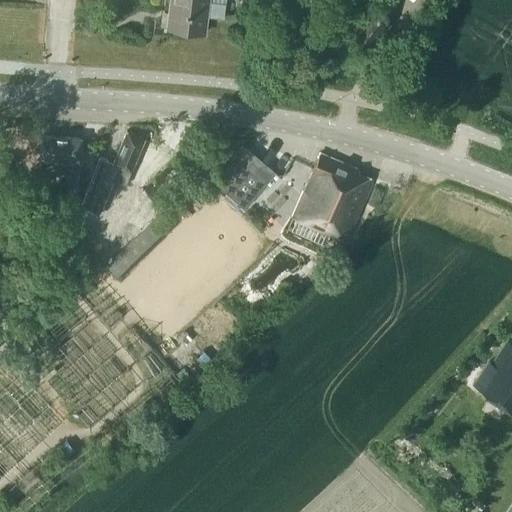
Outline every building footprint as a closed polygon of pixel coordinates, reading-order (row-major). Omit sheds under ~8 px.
[(224,3),(208,1),(208,0),(169,0),(166,28),(204,32),(207,15),(222,17),(224,3)] [(386,20),(392,12),(376,0),(373,0),(368,7),(366,6),(348,31),(363,42),(364,41),(371,46),(388,22),(386,20)] [(100,214),(120,166),(131,170),(145,138),(127,130),(113,162),(99,156),(80,206),(100,214)] [(80,161),(81,138),(41,136),(40,159),(39,171),(79,173),(80,161)] [(214,184),(226,195),(248,170),(265,185),(275,173),(241,143),(230,155),(235,159),(214,184)] [(347,241),(374,178),(357,173),(359,169),(320,152),(291,217),(347,241)] [(68,235),(81,198),(58,189),(45,227),(68,235)] [(174,227),(160,212),(105,265),(120,280),(174,227)] [(511,341),(509,339),(493,363),(490,360),(475,383),(511,407),(511,341)]
